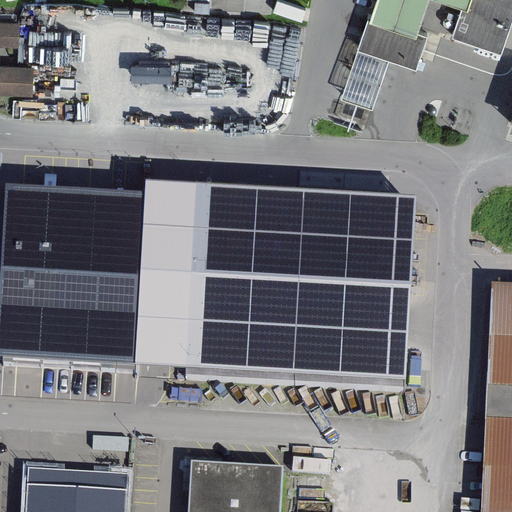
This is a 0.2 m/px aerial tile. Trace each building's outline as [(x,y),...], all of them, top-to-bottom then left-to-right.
[(461,0),(372,0),(370,10),(418,27),(426,0),(461,0)] [(449,36),(501,54),(511,20),(511,0),(461,0),(459,8),(449,36)] [(428,30),(418,27),(370,10),(358,42),(389,53),(417,62),(428,30)] [(0,20),(0,45),(21,46),(22,21),(0,20)] [(389,53),(358,42),(342,91),(372,102),(389,53)] [(0,66),(0,91),(37,93),(39,62),(0,60),(0,66)] [(0,373),(406,396),(417,211),(146,195),(145,207),(6,199),(0,309),(0,373)] [(511,511),(511,292),(492,291),(481,511),(511,511)] [(192,469),(189,511),(282,511),(285,474),(192,469)] [(29,474),(28,491),(128,497),(129,479),(29,474)] [(127,511),(128,497),(28,491),(26,511),(127,511)]
